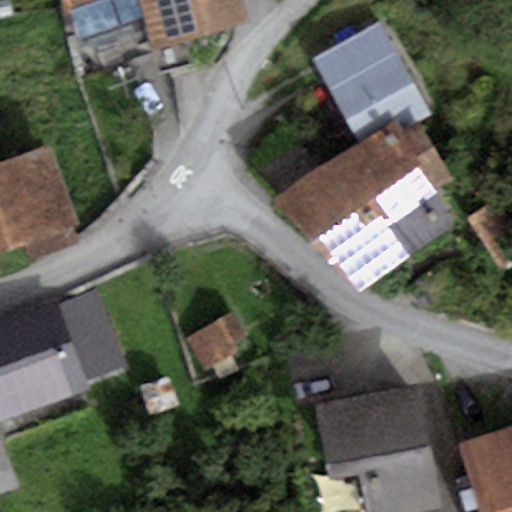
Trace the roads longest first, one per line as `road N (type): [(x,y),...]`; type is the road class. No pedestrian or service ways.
road 1 (residential): [(511,391),(357,320),(289,270),(192,179)]
road 2 (residential): [(0,312),(104,267),(192,179)]
road 3 (residential): [(192,179),(261,63),(321,0)]
